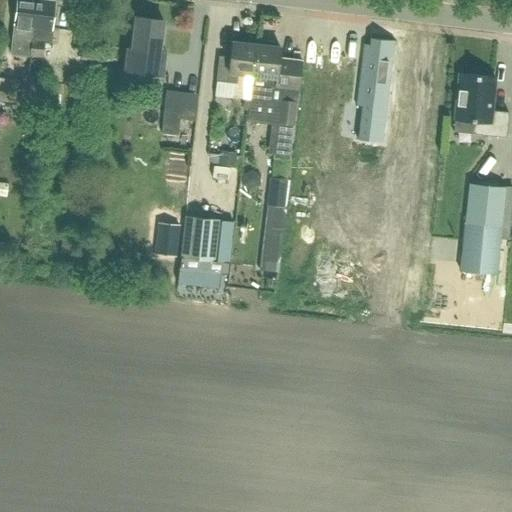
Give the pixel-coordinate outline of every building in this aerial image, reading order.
[(29,57),(29,56),(35,0),(16,0),(10,54),(29,57)] [(55,2),(41,0),(35,0),(29,56),(41,57),(44,41),(49,42),(51,30),(54,2),(55,3),(55,2)] [(163,50),(159,50),(163,21),(135,18),(131,50),(127,49),(124,72),(144,74),(145,71),(161,73),(163,50)] [(363,44),(356,106),(361,106),(361,110),(357,136),(357,140),(382,143),(395,41),(370,38),(369,45),(363,44)] [(252,76),(255,45),(231,42),(229,58),(218,57),(215,82),(237,84),(238,75),(252,76)] [(279,48),(255,45),(252,76),(265,78),(264,87),(280,89),(276,123),(293,125),(296,102),(298,102),(302,61),(278,58),(279,48)] [(459,74),(454,120),(476,122),(475,135),(506,138),(508,113),(491,111),(495,78),(459,74)] [(252,76),(247,120),(276,123),(280,89),(264,87),(265,78),(252,76)] [(0,110),(13,112),(17,81),(0,78),(0,110)] [(38,103),(41,82),(26,80),(23,101),(38,103)] [(57,108),(60,83),(45,81),(42,107),(57,108)] [(178,136),(180,120),(183,93),(166,91),(160,134),(178,136)] [(290,161),(292,140),(274,138),(272,158),(290,161)] [(224,167),(240,169),(242,145),(227,143),(224,167)] [(382,159),(381,146),(354,148),(355,160),(382,159)] [(239,185),(223,183),(221,195),(237,196),(239,185)] [(469,183),(459,271),(496,275),(500,240),(508,240),(511,202),(511,190),(505,189),(505,187),(469,183)] [(268,192),(267,206),(284,208),(285,194),(268,192)] [(217,220),(184,216),(179,256),(212,260),(217,220)] [(175,257),(179,225),(158,223),(155,255),(175,257)] [(0,268),(18,270),(20,245),(0,242),(0,268)]
